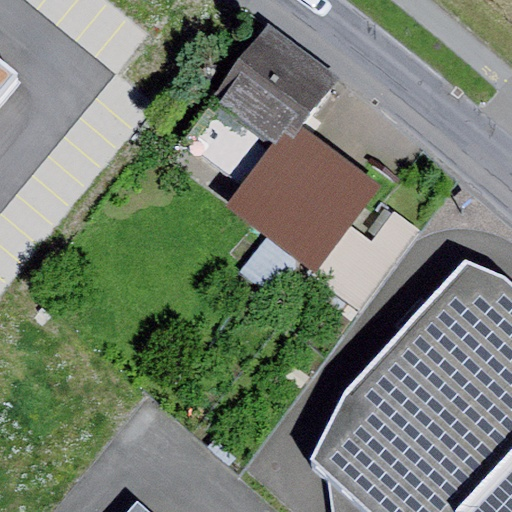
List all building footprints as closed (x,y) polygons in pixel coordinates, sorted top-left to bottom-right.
[(339,78),(271,28),(185,144),(262,201),(293,158),(284,152),(339,78)] [(0,97),(19,74),(0,58),(0,97)] [(420,230),(395,212),(374,241),(400,259),(420,230)] [(400,259),(374,241),(349,224),(312,277),(363,312),(400,259)] [(266,239),(240,274),(275,300),(301,265),(266,239)] [(511,282),(506,277),(464,262),(344,394),(308,464),(329,480),(334,511),(463,511),(511,459),(511,282)] [(511,511),(511,459),(463,511),(511,511)]
